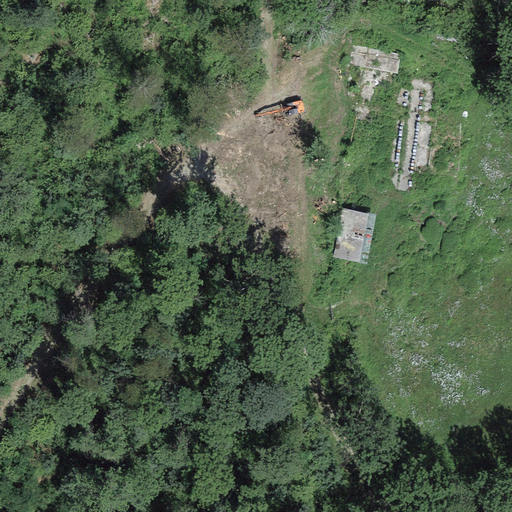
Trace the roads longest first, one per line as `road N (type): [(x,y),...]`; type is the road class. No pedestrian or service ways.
road 1 (track): [(249,116),(334,183),(308,266),(343,429),(389,511)]
road 2 (track): [(0,425),(120,248),(249,116)]
